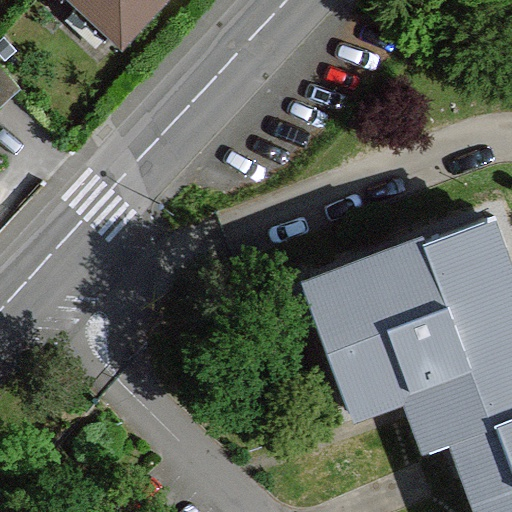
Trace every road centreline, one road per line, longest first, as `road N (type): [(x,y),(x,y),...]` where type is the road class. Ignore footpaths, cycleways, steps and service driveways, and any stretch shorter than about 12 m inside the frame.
road 1 (residential): [(511,136),(463,141),(103,281)]
road 2 (tertiary): [(287,0),(63,242)]
road 3 (residential): [(103,281),(98,338),(113,369),(256,511)]
